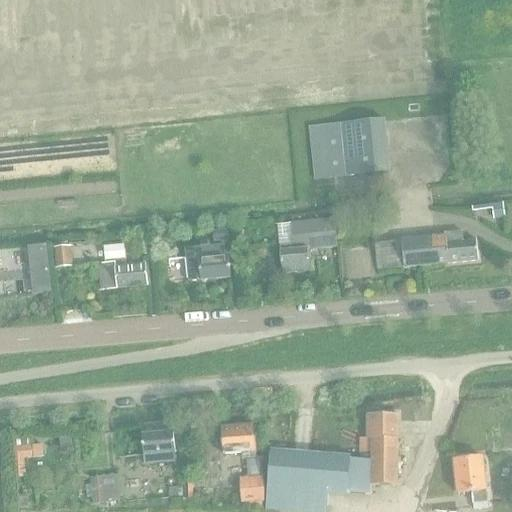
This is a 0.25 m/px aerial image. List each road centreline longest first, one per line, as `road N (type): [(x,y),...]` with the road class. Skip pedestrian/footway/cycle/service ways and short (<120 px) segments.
road 1 (residential): [(0,401),(511,358)]
road 2 (secondary): [(234,320),(511,297)]
road 3 (residential): [(0,379),(186,352),(224,336),(234,320)]
road 4 (secondary): [(0,340),(234,320)]
